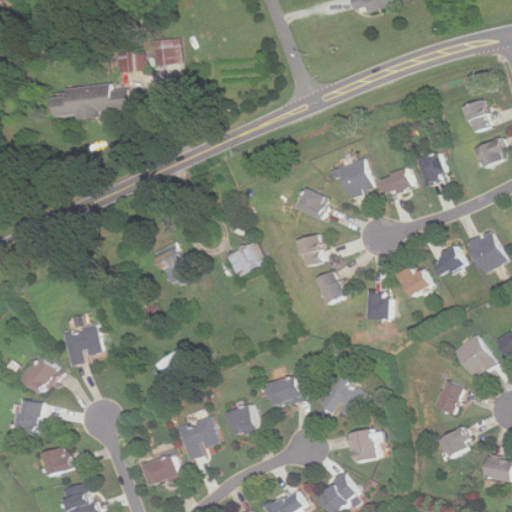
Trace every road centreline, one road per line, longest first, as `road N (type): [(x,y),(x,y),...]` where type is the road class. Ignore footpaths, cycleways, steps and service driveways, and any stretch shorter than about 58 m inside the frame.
road 1 (secondary): [(0,250),(313,100),(511,31)]
road 2 (residential): [(511,185),(382,237)]
road 3 (residential): [(199,511),(313,445)]
